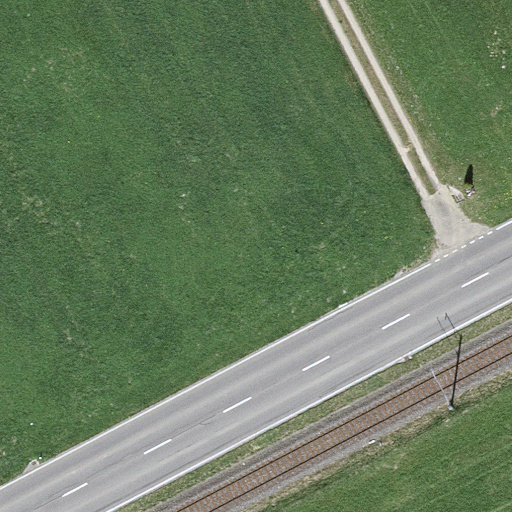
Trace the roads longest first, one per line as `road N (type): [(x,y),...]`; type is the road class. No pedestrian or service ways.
road 1 (primary): [(32,511),(511,260)]
road 2 (track): [(330,0),(477,278)]
